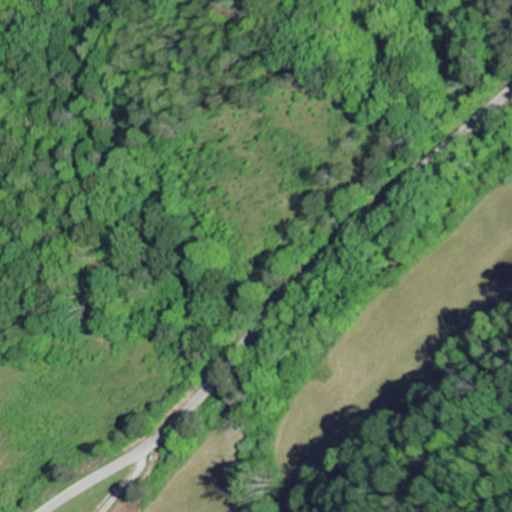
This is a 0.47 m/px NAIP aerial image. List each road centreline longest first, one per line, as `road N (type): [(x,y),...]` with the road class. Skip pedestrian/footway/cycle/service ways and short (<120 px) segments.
road 1 (secondary): [(511,96),(274,313),(175,425),(46,511)]
road 2 (residential): [(242,348),(270,371),(224,425),(247,483),(236,511)]
